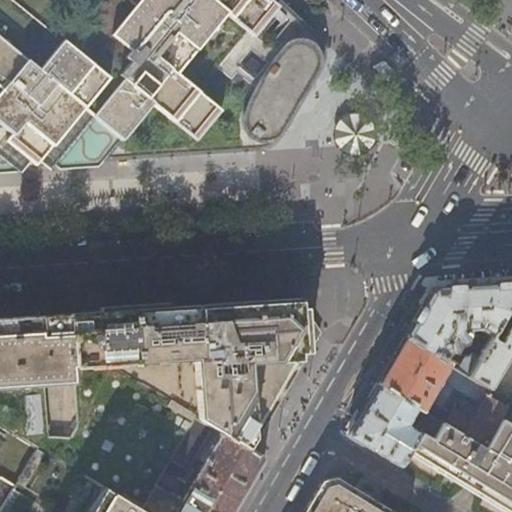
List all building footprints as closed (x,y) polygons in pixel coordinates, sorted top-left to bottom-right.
[(0,0),(0,168),(23,167),(28,161),(32,165),(40,156),(52,165),(153,158),(208,154),(235,152),(250,151),(251,151),(260,151),(265,149),(269,147),(274,142),(278,138),(285,126),(291,117),(312,81),(323,64),(325,56),(325,52),(324,46),(322,42),(318,36),(280,0),(0,0)] [(373,64),(374,65),(377,67),(380,70),(385,76),(388,79),(390,79),(392,77),(398,74),(400,73),(400,72),(399,71),(397,70),(392,65),(387,60),(386,59),(384,58),(382,59),(379,60),(375,63),(374,63),(373,64)] [(382,117),(343,113),(339,149),(378,153),(382,117)] [(511,275),(468,279),(436,282),(419,311),(404,337),(443,361),(449,351),(454,350),(450,334),(455,335),(459,332),(461,333),(468,333),(468,328),(478,328),(490,335),(511,298),(511,275)] [(104,311),(67,314),(69,366),(108,367),(246,449),(280,390),(301,355),(315,332),(293,298),(276,299),(181,306),(104,311)] [(511,298),(490,335),(477,356),(466,375),(464,377),(485,389),(511,344),(511,371),(510,372),(496,396),(509,403),(511,398),(511,298)] [(262,458),(246,449),(108,367),(69,366),(67,314),(25,317),(0,318),(0,424),(35,447),(142,511),(230,511),(235,505),(262,458)] [(496,396),(486,390),(485,389),(464,377),(466,375),(456,369),(443,361),(404,337),(390,361),(377,383),(429,414),(434,416),(483,446),(500,419),(509,403),(496,396)] [(466,375),(477,356),(471,352),(468,356),(464,356),(456,369),(466,375)] [(347,434),(377,453),(397,466),(406,451),(429,414),(377,383),(360,410),(347,434)] [(511,511),(511,426),(500,419),(483,446),(434,416),(429,414),(406,451),(426,463),(481,496),(506,511),(511,511)] [(142,511),(35,447),(15,482),(26,489),(23,495),(18,491),(5,511),(142,511)] [(0,506),(13,483),(1,475),(0,474),(0,506)] [(332,478),(319,481),(314,489),(303,507),(300,511),(388,511),(384,509),(332,478)]
